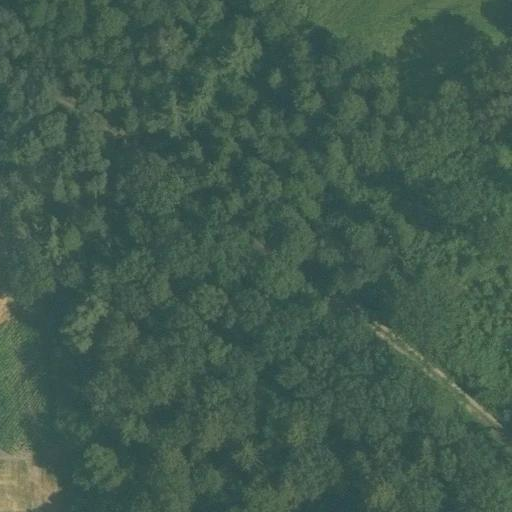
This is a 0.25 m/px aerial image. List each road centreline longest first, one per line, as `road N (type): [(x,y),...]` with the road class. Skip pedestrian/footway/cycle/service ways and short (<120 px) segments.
road 1 (track): [(0,68),(87,110),(511,444)]
road 2 (track): [(165,171),(327,23)]
